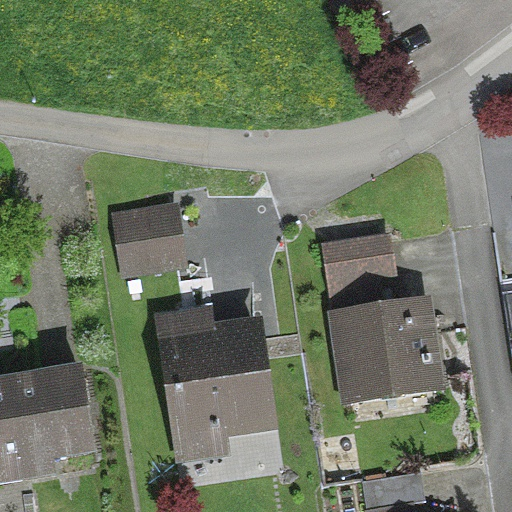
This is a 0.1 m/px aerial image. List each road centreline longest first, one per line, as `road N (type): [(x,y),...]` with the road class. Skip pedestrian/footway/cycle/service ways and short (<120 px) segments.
road 1 (residential): [(0,120),(244,152),(367,142),(448,115)]
road 2 (residential): [(448,115),(511,511)]
